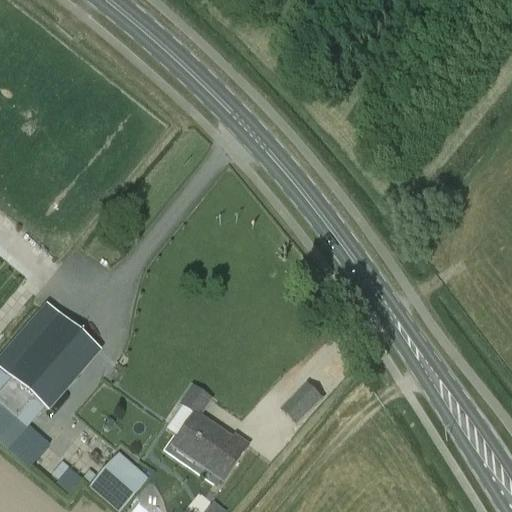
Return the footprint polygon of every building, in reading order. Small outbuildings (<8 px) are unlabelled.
[(0,450),(6,455),(42,413),(43,414),(96,353),(57,319),(4,380),(0,376),(0,450)] [(306,386),(279,413),(296,430),(323,403),(306,386)] [(247,449),(234,440),(232,443),(199,420),(211,403),(190,388),(176,408),(192,418),(172,448),(224,483),(247,449)] [(123,511),(148,483),(118,457),(88,491),(111,511),(123,511)] [(51,479),(67,491),(78,475),(62,464),(51,479)]
